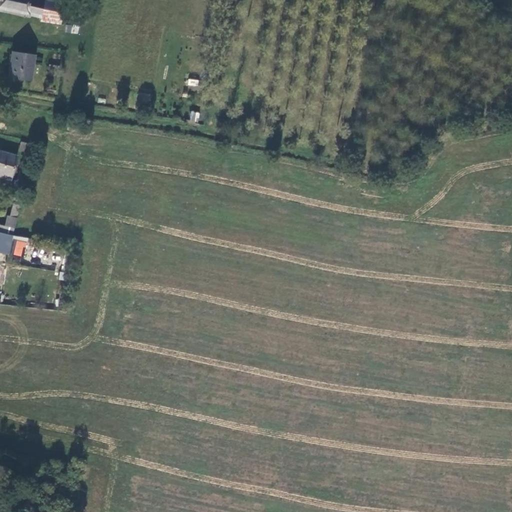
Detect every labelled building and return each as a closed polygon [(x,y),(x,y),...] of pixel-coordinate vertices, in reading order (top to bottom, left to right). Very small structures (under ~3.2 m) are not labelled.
[(31,0),(0,0),(0,9),(29,14),(31,0)] [(31,0),(29,14),(40,16),(40,19),(61,24),(61,22),(65,6),(66,0),(64,0),(31,0)] [(70,24),(73,8),(65,6),(61,22),(70,24)] [(31,80),(34,55),(11,52),(8,77),(31,80)] [(191,111),(189,121),(198,122),(200,112),(191,111)] [(0,176),(11,180),(19,153),(0,148),(0,176)] [(4,225),(0,223),(0,232),(13,236),(16,226),(21,205),(13,203),(10,216),(7,216),(4,225)] [(0,252),(9,254),(13,236),(0,232),(0,252)] [(11,255),(23,257),(26,238),(15,236),(11,255)]
